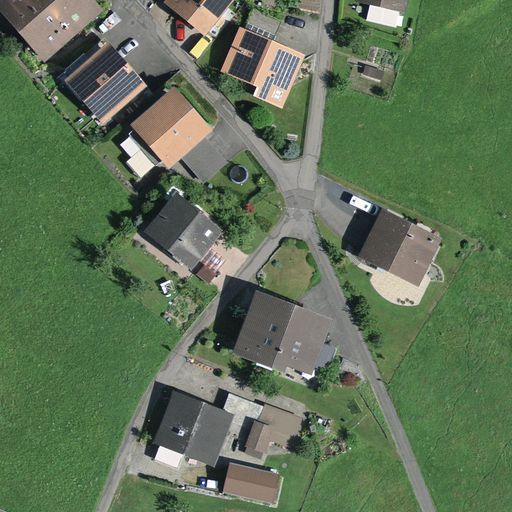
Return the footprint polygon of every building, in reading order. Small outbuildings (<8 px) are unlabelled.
[(34,33),(47,48),(88,12),(77,0),(13,0),(8,4),(22,19),(16,24),(28,38),(34,33)] [(171,0),(205,28),(227,1),(226,0),(171,0)] [(253,10),(247,24),(274,35),(280,22),(253,10)] [(259,94),(279,102),(297,59),(278,51),(276,56),(268,53),(270,48),(241,35),(227,68),(264,83),(259,94)] [(73,82),(103,116),(138,85),(108,51),(73,82)] [(169,160),(204,130),(174,96),(130,134),(156,164),(165,156),(169,160)] [(212,136),(199,145),(215,170),(229,162),(212,136)] [(173,235),(165,244),(189,263),(216,231),(179,200),(160,223),(173,235)] [(384,215),(365,256),(416,281),(435,240),(384,215)] [(198,256),(217,272),(225,261),(207,246),(198,256)] [(278,364),(282,355),(306,365),(322,325),(260,302),(242,350),(278,364)] [(184,449),(210,459),(226,419),(254,430),(249,444),(263,449),(270,431),(256,425),(263,407),(234,395),(225,419),(176,400),(154,459),(177,468),(184,449)] [(273,502),(279,475),(230,464),(224,491),(273,502)]
